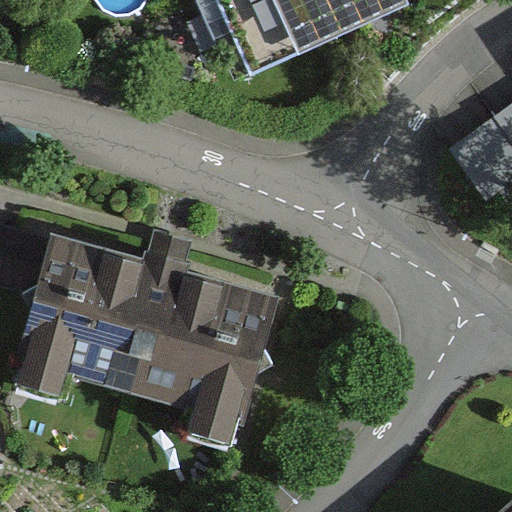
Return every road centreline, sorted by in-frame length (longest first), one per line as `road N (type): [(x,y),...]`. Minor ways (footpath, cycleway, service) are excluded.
road 1 (residential): [(0,114),(335,221)]
road 2 (residential): [(335,221),(433,76),(511,22)]
road 3 (residential): [(323,511),(396,431),(473,303)]
road 4 (residential): [(335,221),(473,303)]
